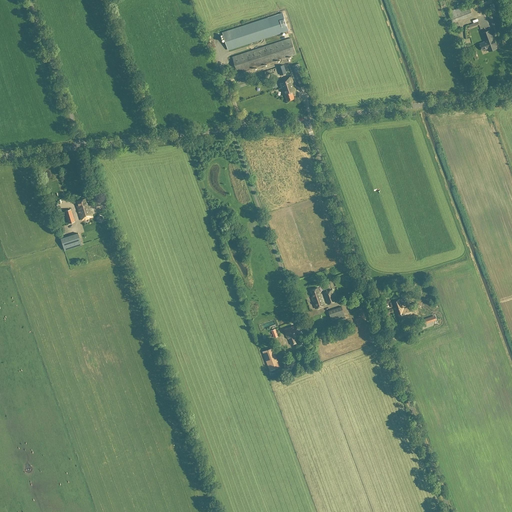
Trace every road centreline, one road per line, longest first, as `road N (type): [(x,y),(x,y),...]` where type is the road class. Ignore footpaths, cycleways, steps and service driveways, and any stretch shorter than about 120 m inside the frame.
road 1 (unclassified): [(451,511),(308,119)]
road 2 (tertiary): [(82,144),(308,119)]
road 3 (tertiary): [(308,119),(511,96)]
road 4 (unclassified): [(82,144),(30,0)]
